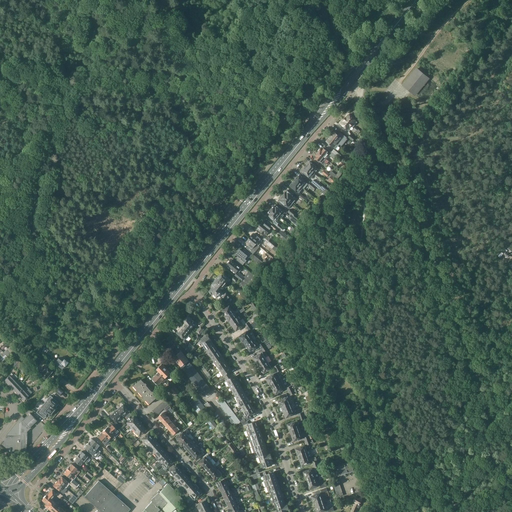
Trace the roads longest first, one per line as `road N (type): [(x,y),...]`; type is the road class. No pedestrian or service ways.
road 1 (primary): [(77,412),(354,76)]
road 2 (track): [(356,87),(429,242),(469,355)]
road 3 (residential): [(302,511),(261,394),(190,290)]
road 4 (residential): [(190,290),(334,114)]
road 5 (residential): [(219,511),(206,484),(116,384)]
road 6 (track): [(479,425),(460,461),(422,482),(378,481)]
road 7 (residential): [(41,480),(116,384)]
road 8 (residential): [(116,384),(190,290)]
